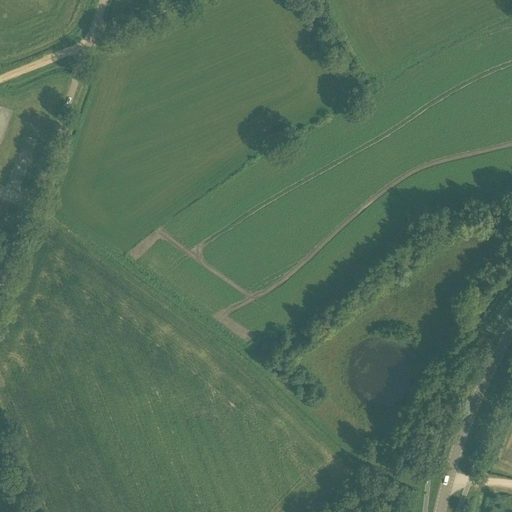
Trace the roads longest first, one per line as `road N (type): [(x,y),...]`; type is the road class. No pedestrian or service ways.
road 1 (unclassified): [(0,295),(104,0)]
road 2 (track): [(0,82),(185,0)]
road 3 (tertiary): [(439,511),(459,441),(511,329)]
